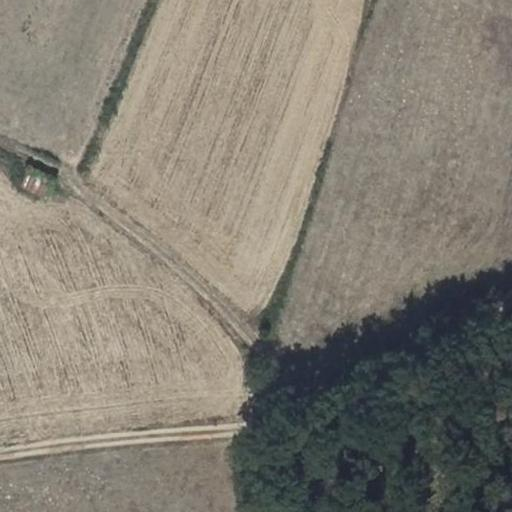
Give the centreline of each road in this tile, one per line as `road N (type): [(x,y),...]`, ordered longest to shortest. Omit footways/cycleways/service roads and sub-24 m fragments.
road 1 (track): [(0,454),(246,428),(413,377),(456,357),(511,313)]
road 2 (track): [(306,409),(251,338),(70,180)]
